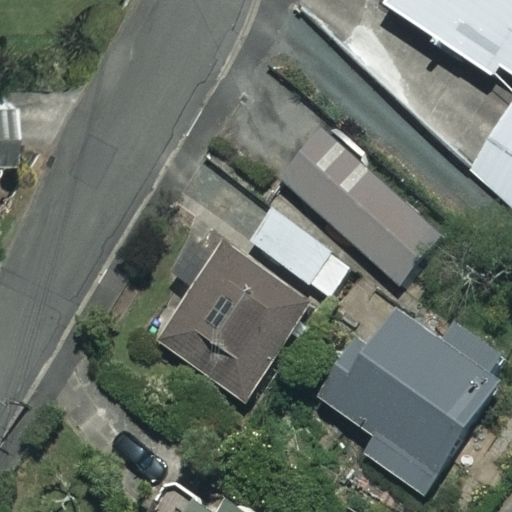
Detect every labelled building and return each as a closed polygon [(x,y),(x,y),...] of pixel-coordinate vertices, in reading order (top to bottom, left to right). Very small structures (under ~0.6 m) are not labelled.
[(511,0),(396,0),(392,7),(496,76),(503,66),(511,71),(511,0)] [(10,97),(0,97),(0,169),(12,169),(10,97)] [(511,109),(474,171),(511,201),(511,109)] [(446,238),(337,142),(295,190),(403,286),(446,238)] [(357,267),(280,207),(253,241),(330,302),(357,267)] [(313,307),(227,250),(163,346),(249,403),(313,307)] [(446,345),(391,309),(328,406),(379,439),(368,457),(428,496),(511,365),(511,360),(458,326),(446,345)] [(249,511),(226,496),(215,511),(208,511),(162,481),(141,511),(249,511)]
